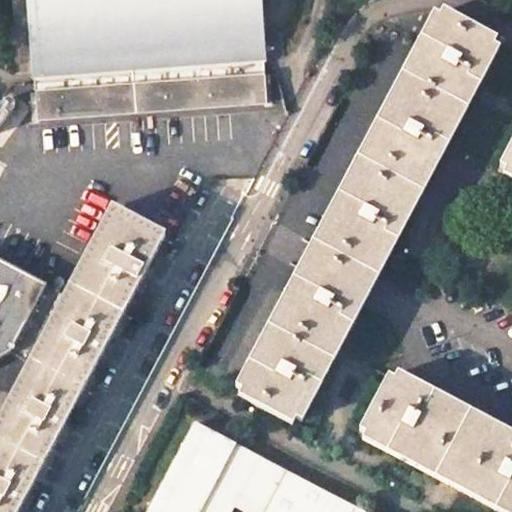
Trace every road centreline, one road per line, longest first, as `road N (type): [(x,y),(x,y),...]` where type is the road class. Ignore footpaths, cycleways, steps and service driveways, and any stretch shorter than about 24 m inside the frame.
road 1 (residential): [(96,511),(363,13),(412,0)]
road 2 (unknown): [(0,175),(125,152),(292,144)]
